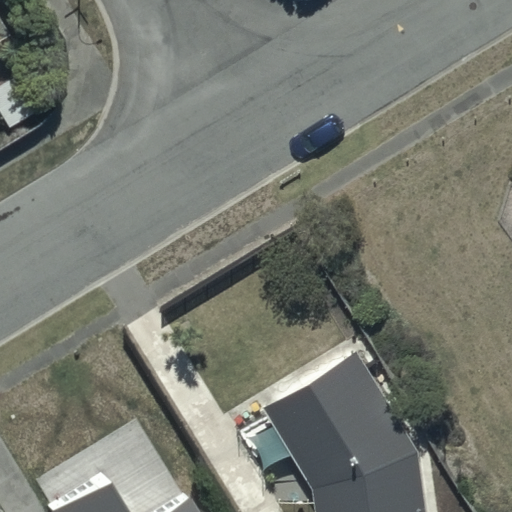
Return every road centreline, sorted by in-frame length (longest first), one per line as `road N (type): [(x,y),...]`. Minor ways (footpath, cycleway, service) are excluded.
road 1 (residential): [(238,118),(0,261)]
road 2 (residential): [(441,0),(238,118)]
road 3 (residential): [(171,0),(238,118)]
